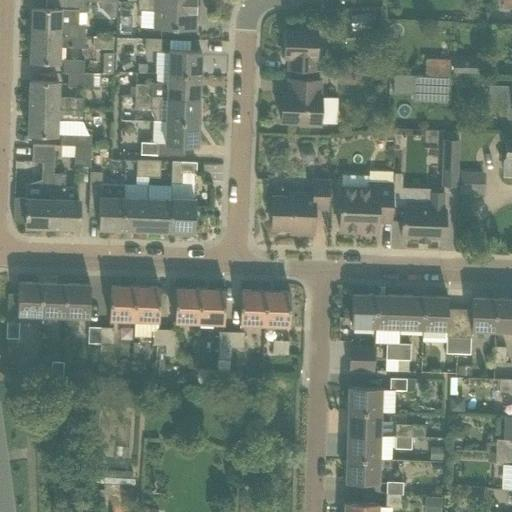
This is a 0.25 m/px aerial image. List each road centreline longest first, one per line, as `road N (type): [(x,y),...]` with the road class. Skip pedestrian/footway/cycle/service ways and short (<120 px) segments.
road 1 (residential): [(236,261),(246,26),(266,0)]
road 2 (residential): [(313,511),(319,264)]
road 3 (residential): [(0,253),(236,261)]
road 4 (residential): [(511,270),(319,264)]
